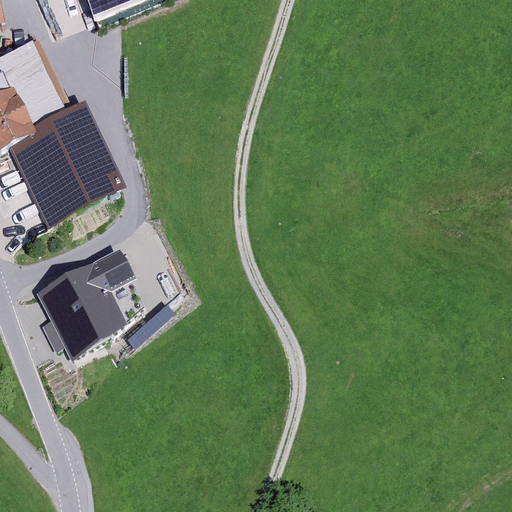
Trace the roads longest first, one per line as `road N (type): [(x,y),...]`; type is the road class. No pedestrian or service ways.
road 1 (track): [(262,511),(294,419),(297,370),(251,264),(241,170),(290,0)]
road 2 (unclassified): [(0,295),(70,501)]
